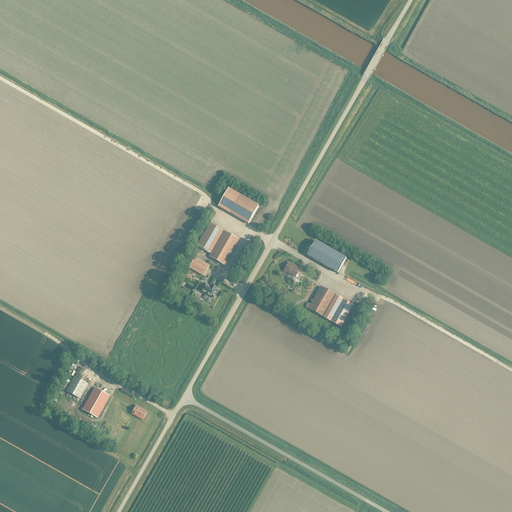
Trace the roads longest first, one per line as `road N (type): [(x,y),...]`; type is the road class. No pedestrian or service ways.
road 1 (unclassified): [(183,396),(410,0)]
road 2 (unclassified): [(386,511),(183,396)]
road 3 (unclassified): [(117,511),(183,396)]
